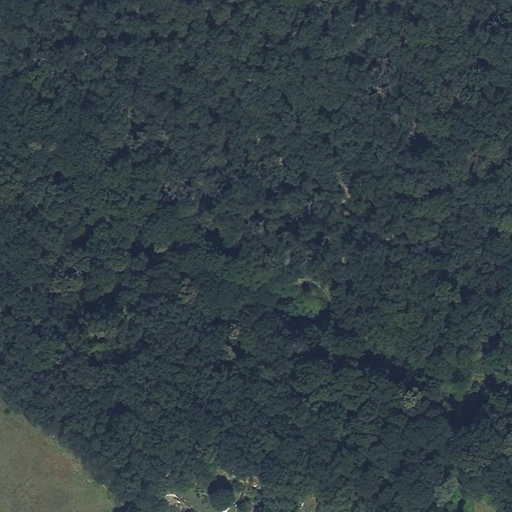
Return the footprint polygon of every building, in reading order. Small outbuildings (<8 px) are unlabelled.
[(242,475),(244,469),(236,466),(234,472),(242,475)] [(240,481),(248,483),(252,472),(244,469),(242,475),(240,481)] [(248,483),(255,486),(259,475),(252,472),(248,483)] [(276,481),(269,478),(265,490),(272,492),(276,481)] [(337,503),(333,511),(344,511),(346,507),(337,503)]
